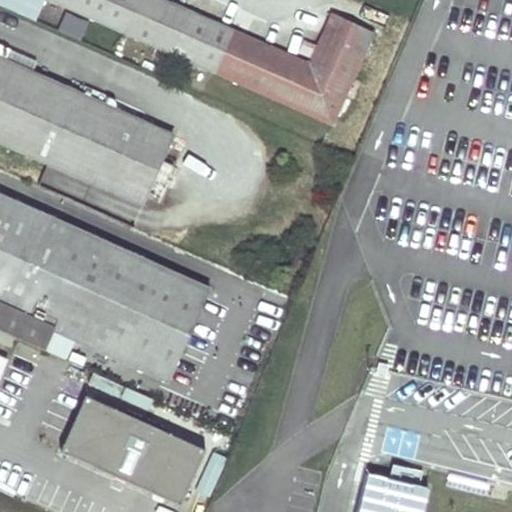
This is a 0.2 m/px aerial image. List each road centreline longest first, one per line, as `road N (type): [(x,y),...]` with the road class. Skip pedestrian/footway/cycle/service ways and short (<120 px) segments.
road 1 (unknown): [(0,38),(209,125),(222,173),(194,220)]
road 2 (unknown): [(19,459),(132,511)]
